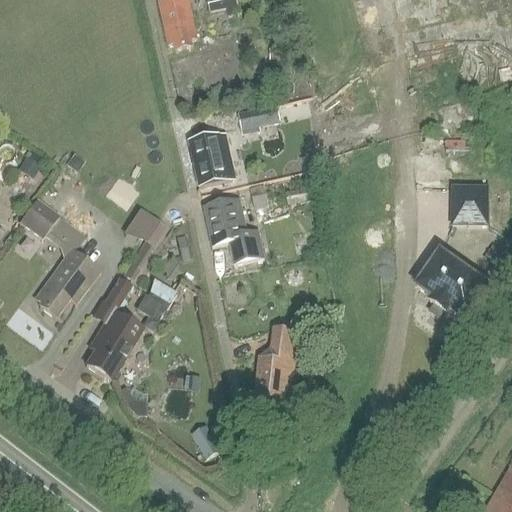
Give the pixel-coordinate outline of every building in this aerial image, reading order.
[(192,44),(197,43),(187,0),(167,0),(158,2),(168,49),(173,48),(175,54),(193,50),(192,44)] [(205,0),(209,15),(225,11),(227,19),(238,17),(234,0),(205,0)] [(276,109),(237,118),(242,138),(259,135),(259,131),(280,127),(276,109)] [(199,192),(235,184),(225,139),(189,147),(199,192)] [(25,160),(16,173),(31,183),(39,170),(36,168),(39,163),(30,157),(27,162),(25,160)] [(74,158),(66,169),(77,176),(85,165),(74,158)] [(264,189),(250,193),(255,213),(265,211),(268,210),(264,189)] [(285,195),(287,208),(311,204),(309,191),(285,195)] [(451,229),(488,230),(489,192),(452,191),(451,229)] [(58,223),(59,221),(36,204),(20,227),(42,243),(47,237),(62,248),(64,244),(75,252),(83,241),(58,223)] [(240,205),(204,212),(209,236),(217,235),(219,244),(211,246),(212,251),(229,248),(233,269),(263,262),(258,235),(246,237),(240,205)] [(123,279),(132,285),(139,274),(138,273),(151,252),(152,253),(166,231),(157,225),(123,279)] [(431,270),(418,290),(421,292),(434,301),(431,305),(448,316),(450,313),(467,325),(469,326),(490,297),(511,267),(511,247),(511,246),(481,285),(441,258),(440,257),(431,270)] [(76,307),(100,275),(71,253),(35,302),(42,307),(39,310),(56,322),(70,303),(76,307)] [(117,312),(131,290),(119,282),(105,305),(117,312)] [(152,335),(175,297),(152,283),(147,299),(139,311),(149,317),(148,318),(141,329),(152,335)] [(111,386),(143,334),(112,315),(89,351),(95,355),(86,369),(111,386)] [(288,421),(298,334),(273,331),(271,352),(259,361),(254,402),(262,411),(259,437),(261,438),(280,441),(281,436),(285,437),(287,421),(288,421)] [(126,393),(119,397),(126,411),(134,419),(145,420),(146,409),(133,407),(126,393)] [(218,426),(210,431),(214,437),(222,432),(218,426)] [(511,511),(511,470),(486,511),(511,511)]
